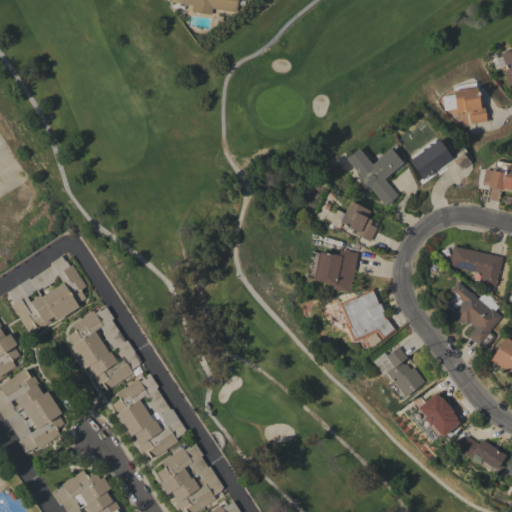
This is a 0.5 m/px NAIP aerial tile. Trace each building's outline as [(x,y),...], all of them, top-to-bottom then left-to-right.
[(236,0),(234,11),(211,8),(210,14),(191,11),(192,5),(172,1),(172,0),(236,0)] [(511,84),(508,86),(502,72),(506,70),(500,54),(511,48),(511,84)] [(452,86),(474,82),(475,86),(476,86),(479,105),(483,104),(486,120),(470,123),(468,111),(457,113),(452,86)] [(453,109),(452,95),(441,96),(442,110),(453,109)] [(450,160),(422,181),(407,161),(409,159),(408,158),(434,138),(436,140),(435,140),(450,160)] [(385,206),(371,189),(368,191),(356,177),(359,175),(345,158),(357,148),(371,164),(390,148),(402,163),(383,179),(397,195),(385,206)] [(462,152),(468,160),(459,168),(452,160),(462,152)] [(511,192),(500,190),(499,193),(487,190),(488,185),(480,183),(484,169),(490,170),(490,169),(498,171),(499,168),(492,167),(494,160),(511,164),(511,192)] [(375,228),(369,241),(354,234),(356,231),(338,222),(339,220),(337,219),(340,212),(342,213),(348,201),(368,210),(364,217),(371,220),(368,224),(375,228)] [(452,246),(501,257),(495,287),(478,283),(480,273),(448,265),(452,246)] [(318,251),(337,255),(338,249),(357,253),(349,292),(331,288),(332,284),(313,280),(313,278),(312,278),(317,252),(318,252),(318,251)] [(78,306),(56,320),(53,316),(48,319),(50,321),(31,334),(28,330),(27,331),(10,305),(13,303),(7,294),(8,294),(7,292),(28,277),(29,279),(50,265),(49,263),(60,255),(64,261),(65,260),(69,266),(71,264),(85,285),(79,289),(84,297),(76,303),(78,306)] [(456,281),(476,298),(480,292),(485,297),(486,295),(494,302),(494,303),(498,307),(495,311),(500,316),(488,331),(494,336),(484,347),(481,344),(479,346),(467,336),(474,327),(468,322),(466,325),(451,312),(461,301),(458,299),(458,297),(453,293),(451,293),(449,291),(456,281)] [(372,288),(384,316),(385,315),(395,329),(381,339),(375,331),(351,341),(345,327),(347,326),(337,303),(372,288)] [(132,373),(106,390),(104,386),(100,388),(89,371),(91,370),(88,365),(83,368),(69,346),(72,345),(66,336),(74,330),(71,324),(92,310),(94,313),(99,309),(100,310),(105,307),(112,318),(110,319),(124,341),(126,340),(140,361),(138,363),(139,364),(130,369),(132,373)] [(0,325),(1,327),(0,327),(0,329),(4,336),(9,333),(16,344),(13,346),(18,355),(11,360),(14,366),(0,375),(0,325)] [(503,336),(511,341),(511,374),(489,360),(503,336)] [(405,357),(400,361),(403,364),(405,363),(409,369),(412,366),(423,381),(404,397),(385,371),(392,366),(384,356),(397,346),(405,357)] [(59,434),(37,448),(36,446),(30,450),(29,448),(24,452),(17,441),(19,439),(5,418),(3,419),(0,414),(0,384),(23,369),(26,373),(30,371),(44,392),(46,391),(60,413),(57,415),(63,423),(55,429),(59,434)] [(171,408),(185,430),(182,431),(183,432),(175,438),(177,441),(151,458),(148,454),(144,457),(133,440),(136,438),(133,434),(128,436),(114,415),(117,413),(111,404),(119,399),(115,393),(136,379),(138,381),(143,378),(144,379),(150,375),(157,386),(155,388),(169,409),(171,408)] [(422,418),(422,416),(415,407),(434,392),(439,398),(440,397),(459,421),(440,437),(429,424),(426,423),(422,418)] [(429,441),(436,436),(415,409),(408,414),(429,441)] [(480,439),(504,455),(494,470),(479,460),(476,464),(470,459),(470,458),(456,449),(465,435),(477,443),(480,439)] [(208,466),(222,487),(220,489),(220,490),(212,495),(214,498),(193,511),(186,511),(184,511),(180,511),(171,497),(173,496),(170,491),(166,494),(159,483),(161,481),(155,472),(164,467),(160,461),(181,447),(183,450),(188,446),(189,447),(194,443),(202,455),(200,456),(207,467),(208,466)] [(509,456),(511,457),(511,474),(503,471),(509,456)] [(66,511),(61,504),(59,505),(52,494),(57,491),(56,490),(62,486),(60,484),(82,470),(85,475),(93,470),(99,479),(102,477),(109,488),(105,491),(108,496),(110,494),(121,511),(119,511),(66,511)] [(208,511),(219,505),(220,507),(226,503),(226,505),(232,501),(239,511),(208,511)]
